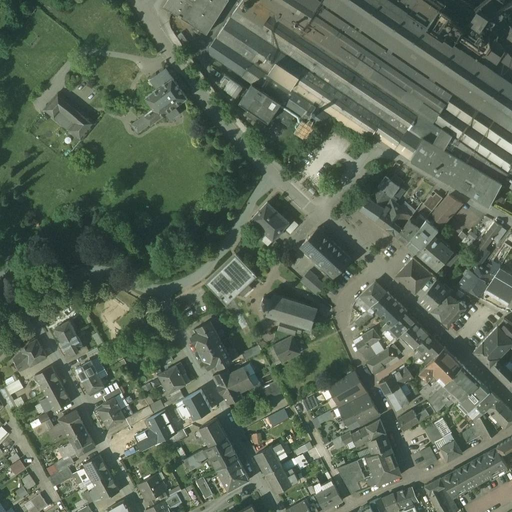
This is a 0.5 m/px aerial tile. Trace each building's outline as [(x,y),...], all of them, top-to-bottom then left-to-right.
[(225,0),(168,0),(165,5),(208,33),(226,5),(225,0)] [(242,0),(240,4),(233,15),(232,14),(232,15),(225,26),(224,27),(217,37),(215,40),(211,46),(210,47),(210,48),(211,54),(211,55),(212,55),(213,55),(253,82),(257,85),(298,113),(323,129),(332,115),(358,133),(356,136),(361,140),(364,136),(370,140),(374,134),(411,159),(490,205),(491,204),(493,199),(494,199),(496,194),(497,194),(497,193),(499,188),(500,188),(502,183),(503,182),(506,176),(511,164),(511,57),(495,38),(490,46),(496,50),(494,54),(491,52),(493,49),(491,48),(489,50),(484,46),(477,42),(479,40),(463,29),(465,27),(427,1),(427,0),(242,0)] [(478,10),(469,22),(481,30),(489,18),(478,10)] [(511,28),(504,17),(498,22),(511,41),(511,28)] [(167,67),(151,79),(152,80),(156,86),(158,88),(173,77),(167,68),(167,67)] [(237,97),(245,86),(228,73),(220,84),(237,97)] [(158,88),(147,96),(155,108),(146,114),(152,122),(161,116),(163,116),(164,115),(164,113),(167,111),(175,106),(188,96),(174,77),(173,77),(158,88)] [(257,85),(253,82),(240,101),(239,103),(247,108),(248,106),(251,108),(247,114),(266,126),(270,121),(274,115),(289,125),(298,113),(257,85)] [(96,123),(59,92),(45,108),(74,132),(71,136),(76,141),(79,137),(82,140),(96,123)] [(175,106),(167,111),(172,118),(180,112),(175,106)] [(146,114),(134,123),(133,123),(132,124),(139,132),(140,132),(140,131),(152,122),(146,114)] [(405,167),(396,180),(398,182),(397,183),(400,186),(411,170),(405,167)] [(386,176),(379,186),(393,195),(393,196),(399,188),(400,186),(397,183),(386,176)] [(379,186),(361,210),(376,220),(385,207),(384,206),(393,195),(379,186)] [(399,188),(393,196),(394,196),(392,198),(396,201),(398,199),(399,199),(404,192),(399,188)] [(431,195),(424,204),(433,211),(442,198),(436,193),(433,197),(431,195)] [(450,194),(433,214),(434,214),(435,217),(437,220),(443,225),(463,202),(450,194)] [(385,207),(376,220),(387,228),(397,214),(397,213),(402,206),(396,201),(392,198),(385,207)] [(289,222),(268,202),(252,218),(259,225),(267,232),(263,237),(269,242),(273,238),(274,238),(289,222)] [(406,210),(402,206),(397,213),(397,214),(387,228),(388,228),(387,228),(395,234),(397,235),(412,215),(406,210),(407,209),(406,209),(406,210)] [(421,214),(414,222),(421,227),(427,220),(421,214)] [(414,222),(410,218),(397,235),(407,243),(421,227),(414,222)] [(421,227),(407,243),(418,253),(439,229),(433,225),(427,219),(427,220),(421,227)] [(443,225),(437,220),(433,225),(439,229),(443,225)] [(496,222),(478,246),(485,250),(486,249),(496,235),(503,225),(496,222)] [(259,225),(255,230),(262,237),(263,237),(267,232),(259,225)] [(502,227),(496,235),(501,238),(507,230),(502,227)] [(329,245),(314,231),(301,245),(335,276),(353,258),(333,240),(329,245)] [(434,235),(418,253),(438,270),(445,262),(454,251),(434,235)] [(277,240),(266,252),(270,256),(281,244),(277,240)] [(510,254),(511,249),(511,244),(506,242),(502,251),(510,254)] [(454,251),(445,262),(451,266),(460,255),(458,254),(465,247),(461,244),(454,251)] [(478,246),(473,253),(475,254),(479,258),(485,250),(478,246)] [(478,259),(476,262),(481,265),(490,252),(486,249),(485,250),(479,258),(478,259)] [(239,254),(209,282),(222,295),(221,296),(226,301),(256,272),(239,254)] [(501,257),(498,254),(493,262),(494,263),(492,265),(499,269),(503,262),(499,260),(501,257)] [(414,257),(397,275),(408,285),(410,287),(410,286),(416,292),(425,282),(433,274),(414,257)] [(476,262),(470,269),(469,270),(467,269),(464,273),(465,275),(459,284),(470,291),(475,283),(478,278),(485,268),(481,265),(476,262)] [(485,268),(478,278),(475,283),(470,291),(480,297),(495,275),(499,269),(492,265),(489,271),(485,268)] [(318,276),(310,269),(302,279),(318,293),(326,285),(318,277),(318,276)] [(433,274),(425,282),(430,286),(437,277),(438,277),(433,274)] [(430,286),(419,298),(432,309),(449,289),(437,277),(430,286)] [(376,280),(361,294),(356,299),(354,305),(363,314),(368,309),(388,291),(376,280)] [(511,287),(510,291),(492,281),(481,297),(504,311),(511,297),(511,287)] [(432,309),(431,310),(442,320),(459,301),(454,297),(456,294),(450,288),(432,309)] [(388,291),(368,309),(372,312),(376,308),(389,321),(384,325),(387,329),(390,327),(407,310),(408,309),(388,291)] [(317,310),(318,307),(315,306),(277,294),(274,293),(273,295),(274,296),(273,298),(264,296),(261,305),(270,308),(269,310),(268,313),(271,314),(282,318),(279,328),(296,333),(297,330),(302,332),(304,325),(308,326),(312,328),(313,324),(317,310)] [(240,310),(234,299),(225,304),(231,315),(240,310)] [(459,301),(442,320),(449,326),(467,306),(461,301),(459,301)] [(368,309),(363,314),(356,320),(361,326),(374,314),(372,312),(368,309)] [(407,310),(390,327),(393,331),(391,333),(396,339),(403,332),(416,319),(407,310)] [(211,320),(194,329),(197,333),(192,336),(196,343),(197,343),(201,351),(222,340),(216,329),(223,325),(218,316),(211,320)] [(511,322),(505,317),(498,325),(511,338),(511,322)] [(437,339),(416,319),(403,332),(420,349),(414,356),(418,359),(421,356),(435,341),(437,339)] [(70,320),(55,328),(62,340),(76,332),(70,320)] [(384,325),(380,321),(374,327),(381,335),(387,329),(384,325)] [(498,325),(475,350),(491,367),(498,359),(511,344),(511,338),(498,325)] [(374,327),(354,339),(362,351),(371,344),(382,337),(381,335),(374,327)] [(76,332),(62,340),(68,352),(70,351),(71,353),(70,354),(71,355),(81,349),(79,346),(83,344),(76,332)] [(293,335),(275,344),(283,360),(301,351),(293,335)] [(234,345),(229,336),(222,340),(227,349),(234,345)] [(38,338),(29,343),(22,349),(23,350),(14,358),(21,370),(31,365),(31,366),(48,357),(42,345),(41,345),(38,338)] [(222,340),(201,351),(206,359),(205,359),(209,367),(214,365),(216,369),(233,360),(240,356),(235,347),(228,351),(227,349),(222,340)] [(435,341),(421,356),(428,363),(443,348),(435,341)] [(283,360),(275,344),(268,348),(276,364),(283,360)] [(371,344),(362,351),(368,360),(378,354),(371,344)] [(260,345),(243,353),(246,360),(263,352),(260,345)] [(368,360),(375,374),(381,370),(386,367),(384,364),(389,361),(397,355),(390,346),(383,351),(378,354),(368,360)] [(446,347),(445,346),(428,363),(420,372),(430,382),(438,390),(454,373),(455,374),(464,365),(463,364),(457,358),(456,356),(446,347)] [(171,354),(161,359),(164,364),(174,359),(171,354)] [(397,355),(389,361),(391,364),(400,359),(397,355)] [(161,359),(155,363),(158,368),(164,364),(161,359)] [(511,361),(510,360),(507,364),(505,362),(503,364),(498,359),(491,367),(507,383),(511,377),(511,361)] [(98,372),(91,360),(77,368),(83,380),(98,372)] [(250,363),(244,366),(249,376),(256,373),(250,363)] [(417,376),(410,364),(407,366),(411,371),(415,377),(417,376)] [(464,365),(455,374),(454,373),(438,390),(429,399),(432,404),(437,412),(449,399),(453,403),(458,397),(462,400),(481,381),(464,364),(464,365)] [(52,365),(36,374),(46,392),(62,383),(52,365)] [(177,365),(159,374),(164,383),(182,374),(177,365)] [(244,366),(231,373),(228,368),(214,375),(219,385),(221,389),(249,376),(244,366)] [(411,371),(407,366),(402,369),(409,381),(415,377),(411,371)] [(402,369),(380,381),(387,393),(402,385),(409,381),(402,369)] [(356,370),(342,378),(329,386),(334,395),(362,379),(356,370)] [(83,380),(90,393),(92,392),(94,395),(101,391),(100,388),(105,385),(98,372),(83,380)] [(191,381),(186,372),(182,374),(187,383),(187,384),(191,381)] [(15,374),(4,380),(7,385),(18,378),(15,374)] [(182,374),(164,383),(169,393),(187,383),(182,374)] [(249,376),(221,389),(223,393),(223,392),(229,402),(243,396),(241,391),(255,385),(249,376)] [(19,379),(7,386),(11,394),(24,387),(19,379)] [(279,379),(260,388),(266,400),(285,391),(279,379)] [(362,380),(336,394),(341,403),(363,392),(368,390),(362,380)] [(117,381),(105,388),(108,394),(120,387),(117,381)] [(462,400),(456,405),(465,414),(472,407),(490,390),(481,381),(462,400)] [(430,382),(421,391),(429,399),(438,390),(430,382)] [(62,383),(46,392),(48,397),(41,400),(46,411),(54,407),(55,410),(72,401),(62,383)] [(402,385),(387,393),(396,410),(410,401),(402,385)] [(120,387),(108,394),(110,399),(115,396),(116,397),(123,393),(120,387)] [(490,390),(472,407),(480,416),(500,399),(501,398),(491,389),(490,390)] [(181,390),(169,397),(172,403),(184,396),(181,390)] [(202,390),(178,402),(183,411),(185,416),(192,412),(195,418),(212,408),(208,401),(206,397),(202,390)] [(368,391),(339,406),(348,423),(358,417),(362,424),(380,414),(380,413),(381,413),(368,391)] [(123,393),(116,397),(121,408),(128,404),(123,393)] [(110,399),(104,402),(105,405),(98,408),(103,418),(122,408),(121,408),(116,397),(115,396),(110,399)] [(315,396),(304,401),(308,410),(319,403),(315,396)] [(511,422),(511,410),(501,399),(500,399),(485,412),(493,423),(498,419),(506,427),(511,422)] [(161,400),(151,405),(154,412),(164,407),(161,400)] [(178,402),(145,420),(148,425),(145,427),(146,430),(136,436),(143,450),(170,436),(174,434),(177,432),(170,419),(171,419),(170,418),(183,411),(178,402)] [(437,412),(432,404),(426,408),(430,413),(432,412),(437,412)] [(150,405),(127,417),(127,418),(131,425),(154,412),(151,405),(150,405)] [(472,407),(465,414),(467,416),(466,417),(473,426),(476,424),(474,421),(480,416),(472,407)] [(122,408),(103,418),(109,427),(127,418),(127,417),(122,408)] [(414,408),(398,417),(405,429),(421,420),(430,413),(426,408),(419,413),(418,416),(414,408)] [(331,409),(318,416),(321,422),(334,416),(331,409)] [(77,410),(60,419),(61,422),(54,426),(60,436),(67,433),(70,437),(87,428),(77,410)] [(287,412),(271,420),(274,426),(290,418),(287,412)] [(493,423),(485,412),(480,416),(474,421),(476,424),(482,434),(485,440),(499,431),(493,423)] [(381,417),(353,432),(355,438),(330,451),(333,456),(369,440),(387,431),(381,417)] [(443,417),(436,421),(444,436),(448,435),(452,431),(443,417)] [(40,418),(32,421),(34,426),(42,423),(40,418)] [(217,418),(200,427),(202,429),(196,433),(201,443),(207,439),(210,445),(211,445),(227,436),(217,418)] [(47,420),(34,427),(38,436),(52,428),(47,420)] [(145,420),(124,430),(127,436),(145,427),(148,425),(145,420)] [(444,436),(436,421),(426,427),(435,442),(436,441),(444,436)] [(473,426),(462,432),(468,442),(482,434),(476,424),(473,426)] [(0,440),(8,432),(2,426),(0,428),(0,440)] [(87,428),(70,437),(72,441),(59,448),(65,459),(77,452),(79,455),(96,446),(90,434),(87,428)] [(177,432),(174,434),(176,438),(177,440),(188,435),(184,429),(177,432)] [(352,430),(326,443),(330,451),(355,438),(353,432),(352,430)] [(387,431),(369,440),(373,453),(392,446),(387,431)] [(444,436),(436,441),(439,448),(441,447),(449,460),(463,452),(452,433),(448,435),(444,436)] [(227,436),(211,445),(210,445),(204,449),(207,454),(208,454),(211,456),(212,457),(210,459),(210,460),(211,462),(213,461),(217,469),(218,469),(239,457),(235,450),(232,443),(231,444),(227,436)] [(511,436),(497,445),(498,446),(502,453),(511,446),(511,436)] [(11,442),(8,438),(1,446),(4,449),(11,442)] [(311,441),(301,446),(304,451),(313,446),(311,441)] [(280,443),(274,446),(273,445),(257,454),(267,473),(283,464),(280,458),(286,455),(280,443)] [(430,445),(421,450),(428,465),(438,460),(430,445)] [(373,453),(368,455),(371,462),(366,464),(368,469),(370,468),(372,474),(374,474),(378,483),(382,481),(402,473),(396,457),(392,446),(373,453)] [(498,446),(470,461),(481,480),(508,465),(504,457),(502,453),(498,446)] [(207,454),(204,449),(184,459),(190,470),(203,463),(201,460),(206,457),(208,454),(207,454)] [(302,468),(314,461),(308,450),(295,457),(302,468)] [(17,453),(8,459),(11,464),(21,458),(17,453)] [(101,454),(84,463),(84,464),(85,464),(86,466),(74,473),(75,476),(79,484),(91,477),(94,481),(111,472),(101,454)] [(239,457),(218,469),(220,473),(219,474),(213,477),(222,494),(229,490),(250,479),(239,457)] [(359,458),(338,466),(353,493),(373,485),(369,475),(366,477),(359,458)] [(20,459),(11,466),(16,474),(26,467),(20,459)] [(470,461),(443,476),(453,495),(481,480),(470,461)] [(293,467),(286,470),(283,464),(267,473),(268,473),(270,478),(268,479),(273,487),(274,486),(277,491),(278,492),(279,492),(279,491),(292,484),(293,483),(300,480),(293,467)] [(71,468),(64,472),(66,476),(68,475),(69,479),(75,476),(74,473),(71,468)] [(111,472),(94,481),(96,486),(85,492),(90,501),(94,499),(95,500),(102,496),(103,498),(103,499),(103,500),(121,490),(111,472)] [(30,474),(21,480),(24,485),(33,479),(30,474)] [(157,474),(139,483),(148,500),(166,490),(157,474)] [(374,474),(372,474),(369,475),(373,485),(378,483),(374,474)] [(206,475),(196,480),(204,498),(214,494),(206,475)] [(440,477),(426,484),(426,483),(425,484),(426,485),(430,494),(446,485),(442,477),(441,476),(440,477)] [(33,479),(24,485),(27,490),(37,484),(33,479)] [(335,483),(317,493),(325,509),(344,499),(335,483)] [(454,511),(460,509),(446,485),(430,494),(439,511),(436,511),(454,511)] [(413,486),(395,492),(401,506),(404,505),(405,508),(402,509),(403,511),(418,511),(414,502),(419,500),(413,486)] [(166,490),(148,500),(152,506),(164,500),(169,496),(166,490)] [(169,496),(164,500),(168,508),(169,508),(168,507),(170,505),(172,508),(183,502),(178,492),(169,496)] [(401,506),(395,492),(384,497),(390,511),(392,510),(392,511),(403,511),(402,509),(401,510),(399,507),(401,506)] [(41,493),(32,499),(35,505),(36,505),(45,499),(41,493)] [(389,511),(383,497),(382,496),(371,501),(376,511),(389,511)] [(45,499),(36,505),(40,511),(49,505),(45,499)] [(132,511),(125,499),(108,508),(109,509),(110,511),(108,511),(132,511)] [(305,499),(287,509),(288,511),(312,511),(309,505),(305,499)] [(152,506),(147,509),(147,510),(148,511),(170,511),(169,509),(169,508),(168,508),(164,500),(152,506)] [(319,511),(320,511),(314,502),(309,505),(312,511),(319,511)] [(375,511),(371,502),(368,504),(359,508),(361,511),(375,511)] [(253,504),(237,511),(232,511),(231,510),(226,511),(258,511),(253,503),(252,504),(253,504)]
